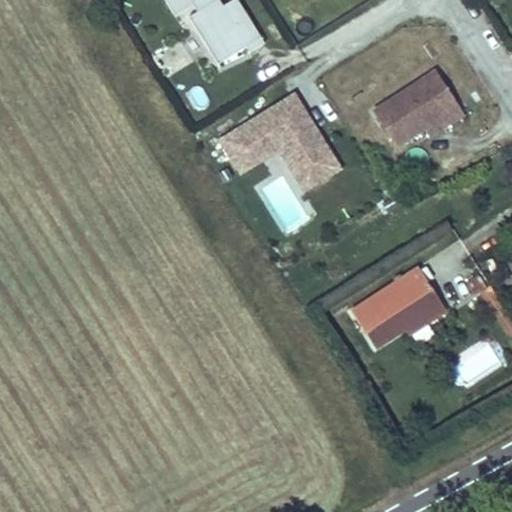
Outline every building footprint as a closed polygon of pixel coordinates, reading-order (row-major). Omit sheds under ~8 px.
[(222,0),(162,0),(175,19),(184,13),(217,67),(246,50),(249,55),(264,46),(236,1),(223,9),(219,3),(223,0),(222,0)] [(401,156),(429,138),(445,128),(450,136),(469,124),(441,80),(378,120),(401,156)] [(329,158),(314,133),(310,136),(306,129),(310,126),(293,99),(219,144),(240,177),(278,153),(289,155),(301,175),(329,158)] [(314,133),(310,126),(306,129),(310,136),(314,133)] [(450,136),(445,128),(429,138),(434,146),(450,136)] [(304,194),(338,172),(329,158),(301,175),(289,155),(278,153),(304,194)] [(501,267),(490,273),(511,309),(511,281),(510,278),(508,279),(501,267)] [(377,349),(408,329),(426,318),(430,325),(449,313),(421,270),(354,313),(377,349)] [(426,318),(408,329),(412,337),(430,325),(426,318)]
